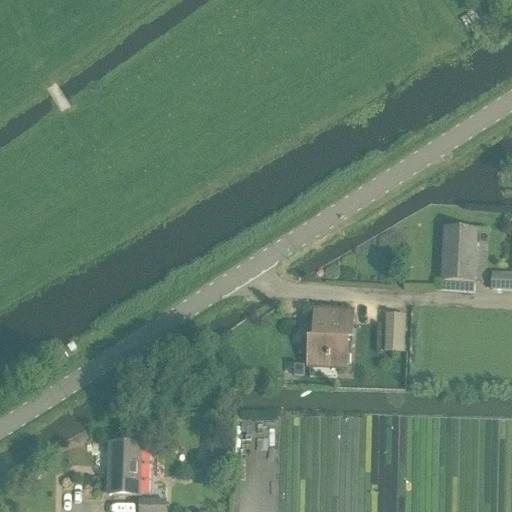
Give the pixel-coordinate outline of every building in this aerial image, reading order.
[(474,281),(476,231),(445,230),(443,280),(474,281)] [(490,291),(511,292),(511,274),(491,273),(490,291)] [(316,327),(312,327),(310,365),(345,367),(346,341),(350,341),(352,316),(316,314),(316,327)] [(386,315),(385,353),(405,354),(406,316),(386,315)] [(207,441),(207,459),(220,459),(221,442),(207,441)] [(108,495),(139,496),(141,446),(110,445),(108,495)] [(139,511),(164,511),(164,502),(140,501),(139,511)]
